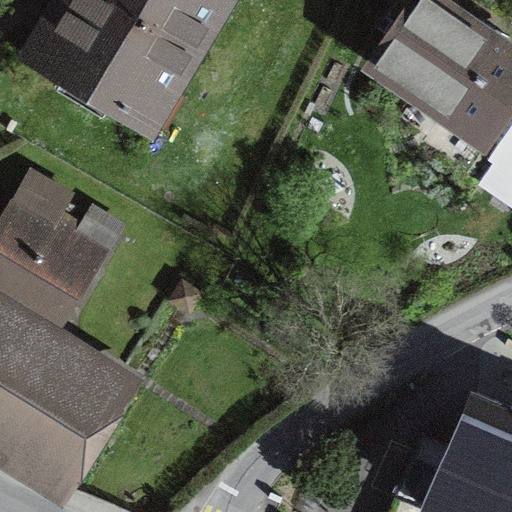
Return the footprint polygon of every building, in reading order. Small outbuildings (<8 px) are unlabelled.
[(69,0),(35,57),(134,117),(153,85),(170,86),(216,9),(210,0),(69,0)] [(417,0),(374,62),(484,138),(511,97),(511,56),(431,0),(417,0)] [(511,192),(511,116),(477,171),(511,192)] [(40,175),(0,238),(0,278),(53,312),(63,297),(70,301),(118,223),(92,207),(80,227),(64,217),(76,197),(40,175)] [(116,377),(0,304),(0,444),(54,478),(116,377)] [(401,505),(397,511),(511,511),(511,408),(477,394),(452,454),(418,440),(392,501),(401,505)]
